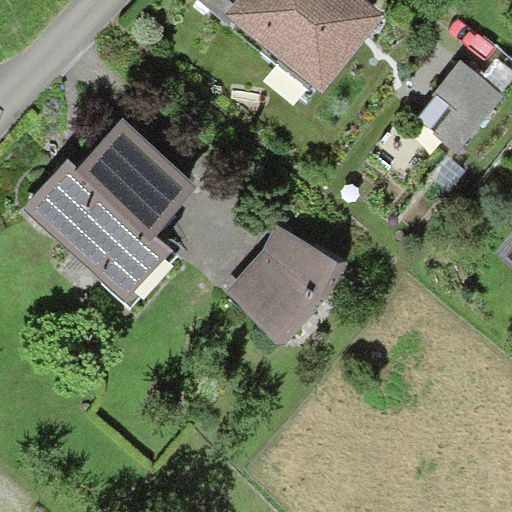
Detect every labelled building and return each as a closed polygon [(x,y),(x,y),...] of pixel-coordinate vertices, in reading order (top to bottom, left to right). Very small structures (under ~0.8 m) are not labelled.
[(193,0),(218,20),(234,0),(193,0)] [(234,0),(218,20),(306,90),(363,20),(338,0),(234,0)] [(55,172),(15,214),(112,304),(150,262),(125,239),(174,185),(108,125),(60,176),(55,172)] [(511,237),(492,263),(511,278),(511,237)] [(272,239),(220,306),(273,347),(325,281),(272,239)]
